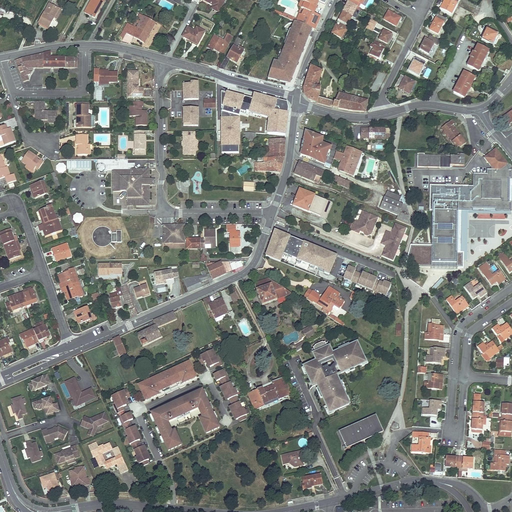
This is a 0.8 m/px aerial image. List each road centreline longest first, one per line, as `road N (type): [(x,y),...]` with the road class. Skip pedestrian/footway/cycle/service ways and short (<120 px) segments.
road 1 (residential): [(165,59),(164,207),(271,216)]
road 2 (tertiary): [(72,349),(242,274),(271,216)]
road 3 (residential): [(228,422),(207,378),(140,412),(159,461)]
road 4 (residential): [(0,57),(85,44),(165,59)]
road 5 (residential): [(165,59),(296,99)]
road 6 (residential): [(453,376),(447,431),(459,438),(464,377)]
road 7 (residential): [(327,503),(409,482),(447,484)]
road 8 (tertiary): [(271,216),(296,99)]
